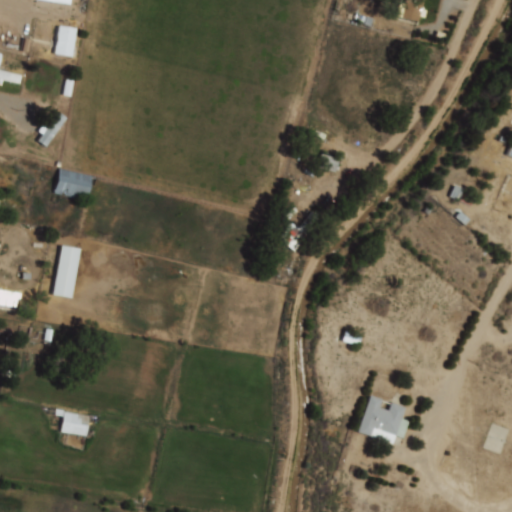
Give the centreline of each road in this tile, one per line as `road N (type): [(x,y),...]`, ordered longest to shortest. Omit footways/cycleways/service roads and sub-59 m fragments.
road 1 (residential): [(511,505),(497,509),(456,494),(437,478),(429,454),(467,354),(511,272)]
road 2 (residential): [(473,0),(419,109),(339,195)]
